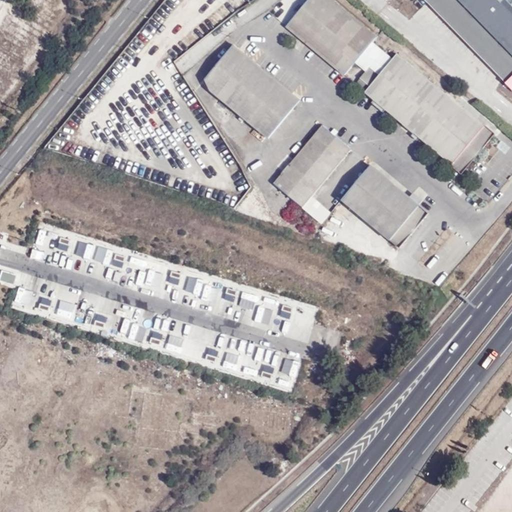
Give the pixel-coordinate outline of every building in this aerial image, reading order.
[(308,0),(286,27),(345,76),(356,63),(372,43),(377,37),(332,0),(308,0)] [(511,0),(424,0),(428,3),(430,1),(506,85),(511,90),(511,0)] [(371,87),(393,60),(372,43),(356,63),(367,72),(361,78),(371,87)] [(234,45),(206,80),(212,91),(268,139),(301,100),(234,45)] [(493,134),(398,54),(393,60),(371,87),(366,93),(462,172),(493,134)] [(361,79),(356,84),(366,93),(371,87),(361,79)] [(322,125),(274,184),(303,208),(322,224),(330,214),(311,198),(351,150),(322,125)] [(342,200),(400,248),(429,213),(371,165),(342,200)] [(68,250),(70,239),(59,237),(57,249),(68,250)] [(102,262),(121,270),(126,257),(107,249),(102,262)] [(82,251),(80,267),(88,268),(90,251),(82,251)] [(127,261),(125,275),(141,278),(144,264),(127,261)] [(164,283),(168,269),(150,263),(145,278),(164,283)] [(171,270),(168,281),(178,284),(182,274),(171,270)] [(2,271),(0,279),(13,281),(14,274),(2,271)] [(201,296),(218,297),(219,284),(202,283),(201,296)] [(14,304),(21,306),(24,287),(17,286),(14,304)] [(308,341),(316,310),(226,287),(223,300),(230,302),(225,320),(308,341)] [(38,307),(49,310),(53,299),(41,296),(38,307)] [(67,318),(72,304),(56,299),(51,312),(67,318)] [(153,331),(152,338),(161,340),(162,333),(153,331)] [(165,344),(180,349),(184,336),(169,331),(165,344)] [(267,384),(292,391),(301,358),(249,345),(244,366),(250,367),(248,375),(258,378),(258,376),(268,378),(267,384)] [(205,356),(214,360),(218,350),(209,347),(205,356)] [(240,368),(241,351),(234,350),(232,367),(240,368)]
